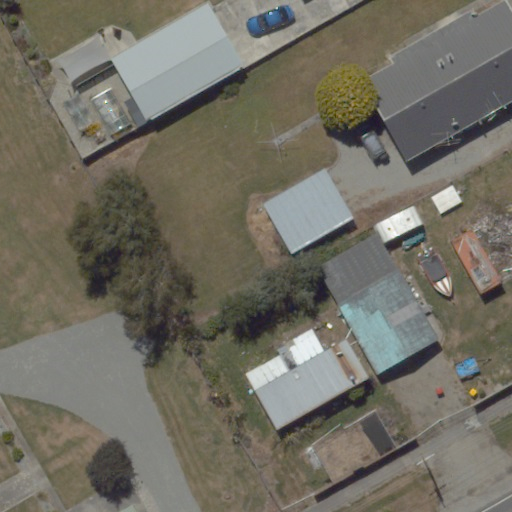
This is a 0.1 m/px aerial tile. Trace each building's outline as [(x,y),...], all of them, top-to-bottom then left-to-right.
[(202,4),(109,60),(151,130),(244,74),(202,4)] [(469,5),(383,55),(394,73),(360,93),(406,173),(511,111),(511,15),(507,7),(479,23),(469,5)] [(329,162),(260,203),(295,262),(364,222),(329,162)] [(348,323),(383,388),(449,353),(386,235),(320,270),(348,323)] [(375,393),(340,328),(242,380),(277,445),(375,393)]
